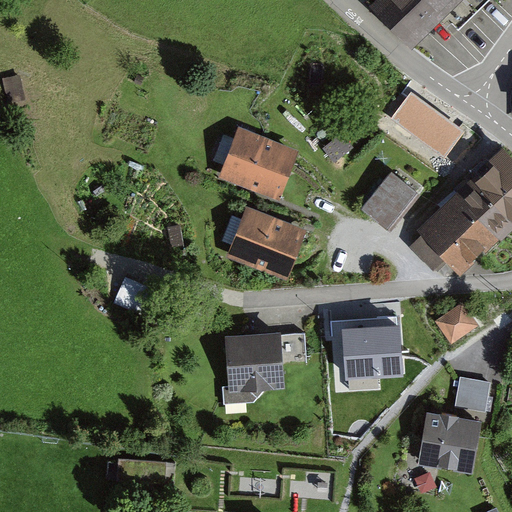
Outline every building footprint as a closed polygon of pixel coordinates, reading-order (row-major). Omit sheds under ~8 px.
[(382,0),(372,10),(414,53),(468,0),(382,0)] [(241,130),(221,179),(280,202),(300,153),(241,130)] [(342,137),(325,152),(337,165),(353,150),(342,137)] [(511,164),(503,155),(476,181),(511,217),(511,164)] [(501,245),(511,234),(511,217),(476,181),(471,175),(451,194),(455,199),(501,245)] [(390,234),(418,198),(392,177),(364,213),(390,234)] [(462,283),(501,245),(455,199),(419,234),(423,238),(411,250),(433,273),(443,263),(462,283)] [(247,212),(229,261),(288,283),(307,235),(247,212)] [(127,280),(116,304),(150,319),(161,295),(127,280)] [(463,306),(437,323),(453,346),(478,329),(463,306)] [(305,334),(282,335),(284,366),(307,364),(305,334)] [(403,334),(332,339),(335,387),(407,382),(403,334)] [(282,335),(225,339),(229,389),(224,390),(226,407),(253,405),(266,395),(286,393),(284,366),(282,335)] [(491,385),(462,380),(457,409),(487,414),(491,385)] [(425,415),(417,467),(473,476),(481,423),(425,415)] [(167,466),(120,463),(118,484),(165,487),(167,466)]
